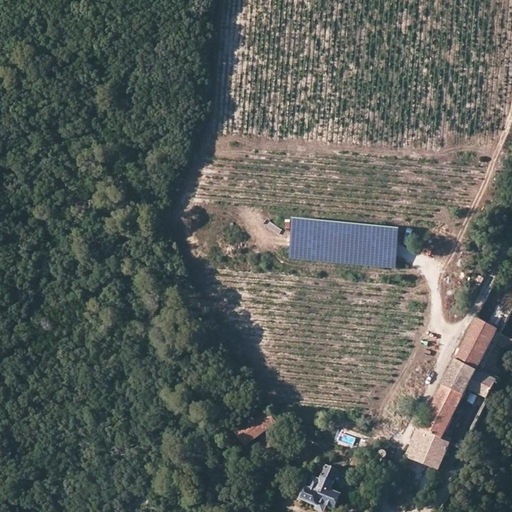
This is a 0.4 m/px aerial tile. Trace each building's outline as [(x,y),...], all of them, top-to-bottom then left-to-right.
[(403,231),(296,221),(292,261),(399,271),(403,231)] [(281,238),(285,231),(270,222),(266,228),(281,238)] [(498,330),(477,319),(424,426),(448,436),(467,396),(479,371),(501,383),(511,359),(511,342),(499,335),(496,334),(498,330)] [(488,406),(501,383),(479,371),(467,396),(488,406)] [(267,412),(239,435),(248,447),(276,423),(267,412)] [(423,466),(441,472),(452,446),(445,442),(448,436),(424,426),(418,425),(406,458),(423,466)] [(337,441),(354,447),(357,438),(340,433),(337,441)] [(309,490),(304,501),(320,507),(322,503),(339,510),(344,497),(333,493),(337,485),(341,473),(330,469),(323,467),(318,481),(317,481),(313,491),(309,490)] [(341,473),(337,485),(343,487),(347,476),(341,473)] [(407,491),(397,486),(395,490),(398,492),(398,493),(401,495),(401,494),(405,496),(407,491)] [(322,503),(320,507),(319,511),(320,511),(327,511),(330,506),(322,503)]
